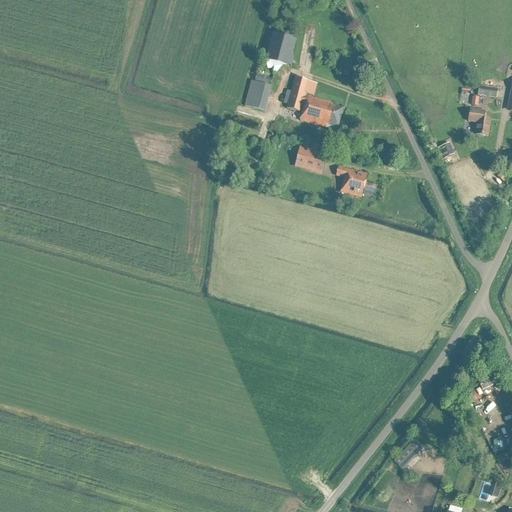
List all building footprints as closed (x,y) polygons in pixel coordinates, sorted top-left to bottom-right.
[(291,68),(294,58),(291,57),(296,39),(272,33),(265,60),(268,70),(273,70),(273,74),(277,74),(283,66),(287,67),(287,66),(291,68)] [(255,82),(270,86),(272,80),(257,76),(255,82)] [(313,96),(316,85),(295,78),(291,93),(287,92),(283,104),(287,105),(286,109),(301,113),(299,121),(325,128),(326,126),(337,129),(342,109),(331,106),(332,104),(305,97),(306,94),(313,96)] [(270,86),(255,82),(255,83),(251,82),(244,108),(264,112),(269,87),(270,86)] [(496,98),(497,90),(479,87),(478,96),(496,98)] [(479,98),(472,97),(471,106),(477,107),(479,98)] [(487,137),(490,120),(484,119),(485,112),(470,110),(468,122),(477,124),(475,135),(487,137)] [(454,155),(448,144),(438,149),(443,160),(454,155)] [(294,168),(322,175),(327,155),(299,148),(294,168)] [(345,171),(338,170),(336,177),(343,178),(341,185),(343,186),(341,193),(361,199),(363,194),(373,197),(376,186),(365,183),(367,175),(345,170),(345,171)] [(503,183),(510,175),(503,170),(497,178),(503,183)] [(481,416),(491,411),(486,399),(475,403),(481,416)] [(493,450),(491,454),(496,456),(497,452),(500,454),(506,449),(506,442),(499,438),(493,443),(493,450)] [(498,465),(506,462),(503,454),(495,457),(498,465)] [(401,471),(406,466),(396,457),(392,462),(401,471)] [(487,502),(490,490),(486,489),(487,485),(483,484),(479,499),(487,502)]
